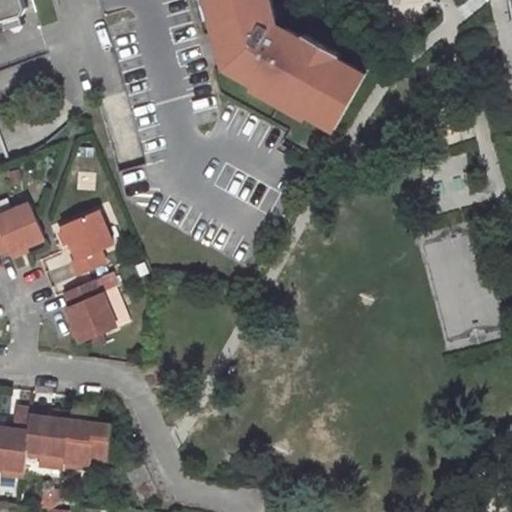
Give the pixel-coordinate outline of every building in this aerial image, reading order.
[(0,0),(0,23),(28,14),(34,5),(32,0),(0,0)] [(222,21),(216,0),(207,0),(218,22),(222,21)] [(290,36),(278,29),(283,20),(277,0),(216,0),(222,21),(218,22),(232,69),(260,83),(258,88),(311,119),(313,116),(316,110),(320,112),(334,119),(331,125),(340,130),(371,75),(346,60),(348,56),(310,35),(308,40),(292,32),(290,36)] [(319,119),(331,125),(334,119),(320,112),(316,110),(313,116),(319,119)] [(113,245),(99,210),(65,225),(72,243),(79,258),(73,261),(79,275),(107,263),(102,250),(113,245)] [(37,211),(1,225),(2,228),(0,229),(0,257),(1,260),(13,254),(16,259),(51,244),(37,211)] [(66,245),(73,261),(79,258),(72,243),(66,245)] [(84,341),(119,325),(105,291),(101,292),(96,279),(68,290),(74,304),(70,306),(84,341)] [(96,468),(113,470),(119,424),(103,422),(104,407),(79,403),(78,413),(73,460),(97,463),(96,468)] [(0,463),(8,465),(7,471),(30,475),(33,452),(38,415),(39,408),(22,406),(20,429),(0,426),(0,463)] [(45,453),(45,463),(72,467),(73,460),(78,413),(59,411),(58,417),(38,415),(33,452),(45,453)]
